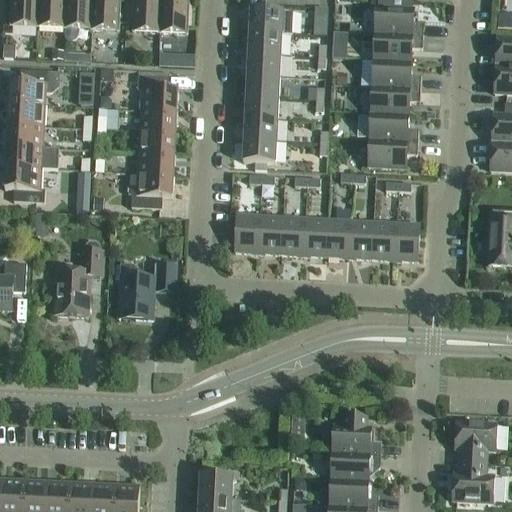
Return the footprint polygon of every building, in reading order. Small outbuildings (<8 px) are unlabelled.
[(10,0),(9,28),(38,29),(39,0),(10,0)] [(39,0),(38,29),(64,30),(64,38),(65,40),(66,0),(39,0)] [(66,0),(65,40),(66,41),(68,43),(71,43),(74,41),(76,39),(76,31),(92,31),(93,0),(66,0)] [(93,0),(92,31),(119,33),(120,0),(93,0)] [(133,0),(132,33),(160,35),(161,0),(133,0)] [(161,0),(160,35),(187,36),(188,0),(161,0)] [(327,9),(314,8),(314,26),(326,26),(327,9)] [(377,9),(375,37),(423,39),(424,26),(413,25),(414,11),(377,9)] [(249,35),(282,37),(283,14),(250,13),(249,35)] [(498,13),(498,32),(511,32),(511,14),(498,13)] [(249,35),(248,57),(281,58),(282,37),(249,35)] [(375,37),(374,63),(412,65),(413,51),(422,52),(423,39),(375,37)] [(511,39),(497,39),(496,68),(511,68),(511,39)] [(3,47),(3,60),(15,61),(15,48),(3,47)] [(318,47),(318,60),(326,61),(327,48),(318,47)] [(52,52),(51,62),(63,62),(63,53),(52,52)] [(63,64),(76,64),(77,56),(64,55),(63,64)] [(185,57),(184,70),(194,70),(195,70),(196,58),(195,58),(185,57)] [(248,57),(247,78),(280,80),(281,58),(248,57)] [(326,72),(326,61),(318,60),(317,72),(326,72)] [(374,63),(372,90),(420,92),(421,79),(411,78),(412,65),(374,63)] [(511,97),(511,68),(496,68),(494,96),(511,97)] [(10,84),(9,107),(45,109),(46,95),(49,95),(57,89),(58,74),(20,72),(19,84),(10,84)] [(100,72),(100,84),(113,85),(113,73),(100,72)] [(140,91),(139,114),(176,115),(177,91),(167,91),(168,79),(137,77),(136,91),(140,91)] [(247,78),(246,100),(278,101),(280,80),(247,78)] [(372,90),(371,117),(409,119),(410,104),(420,105),(420,92),(372,90)] [(316,91),(316,103),(324,104),(325,91),(316,91)] [(80,98),(79,107),(89,107),(90,98),(80,98)] [(100,99),(99,110),(111,111),(111,102),(109,99),(100,99)] [(246,100),(245,121),(277,123),(278,101),(246,100)] [(323,115),(324,104),(316,103),(315,115),(323,115)] [(9,107),(8,128),(45,130),(45,109),(9,107)] [(493,116),(492,145),(511,146),(511,108),(505,108),(505,117),(493,116)] [(139,114),(138,135),(175,137),(176,115),(139,114)] [(371,117),(369,143),(418,145),(418,132),(409,131),(409,119),(371,117)] [(83,120),(82,132),(91,133),(92,120),(83,120)] [(98,120),(97,133),(106,133),(107,121),(98,120)] [(245,121),(244,143),(264,144),(276,145),(277,123),(245,121)] [(8,128),(7,149),(44,151),(45,130),(8,128)] [(91,145),(91,133),(82,132),(82,144),(91,145)] [(105,145),(106,133),(97,133),(96,145),(105,145)] [(320,134),(319,147),(328,147),(328,134),(320,134)] [(138,135),(137,156),(174,159),(175,137),(138,135)] [(243,165),(257,165),(271,166),(275,166),(276,145),(264,144),(244,143),(243,165)] [(417,158),(418,145),(369,143),(368,170),(407,172),(407,157),(417,158)] [(511,146),(492,145),(490,174),(511,174),(511,146)] [(327,159),(328,147),(319,147),(319,158),(327,159)] [(7,149),(6,171),(42,172),(43,172),(44,151),(7,149)] [(137,156),(136,177),(138,178),(173,179),(174,159),(137,156)] [(80,175),(89,175),(89,163),(81,162),(80,175)] [(95,163),(94,175),(104,176),(104,163),(95,163)] [(42,194),(43,172),(42,172),(6,171),(5,193),(15,194),(14,206),(45,207),(45,194),(42,194)] [(340,185),(353,186),(353,177),(341,176),(340,185)] [(128,197),(132,197),(131,211),(162,212),(162,200),(172,201),(173,179),(138,178),(136,177),(136,189),(128,189),(128,197)] [(353,177),(353,186),(365,187),(366,178),(353,177)] [(249,186),(262,187),(262,179),(249,178),(249,186)] [(262,179),(262,187),(274,188),(274,179),(262,179)] [(294,189),(307,190),(307,181),(295,180),(294,189)] [(307,181),(307,190),(319,190),(320,182),(307,181)] [(385,193),(398,194),(398,186),(386,185),(385,193)] [(398,186),(398,194),(411,195),(411,186),(398,186)] [(88,205),(76,192),(66,201),(79,214),(88,205)] [(93,200),(93,213),(103,214),(103,201),(93,200)] [(511,210),(490,210),(490,229),(488,268),(511,269),(511,210)] [(36,217),(36,228),(48,228),(48,217),(36,217)] [(250,256),(257,257),(259,219),(237,218),(235,255),(250,256)] [(259,219),(257,257),(265,257),(279,258),(281,220),(259,219)] [(281,220),(279,258),(296,258),(296,259),(303,259),(304,221),(281,220)] [(304,221),(303,259),(311,259),(325,260),(325,222),(304,221)] [(325,222),(325,260),(342,261),(348,261),(348,223),(325,222)] [(348,223),(348,261),(356,262),(371,262),(371,225),(348,223)] [(371,225),(371,262),(387,263),(396,264),(394,226),(371,225)] [(394,226),(396,264),(402,264),(418,265),(420,227),(394,226)] [(100,280),(101,254),(101,249),(96,244),(89,243),(83,249),(83,253),(79,253),(78,274),(55,273),(53,318),(88,319),(89,280),(100,280)] [(0,313),(11,313),(12,296),(24,296),(26,267),(4,266),(3,280),(0,280),(0,313)] [(175,267),(154,267),(153,279),(136,279),(136,271),(133,268),(121,268),(116,267),(115,282),(120,282),(118,321),(152,322),(153,293),(174,294),(175,267)] [(291,412),(291,426),(305,427),(306,412),(291,412)] [(333,428),(332,456),(380,458),(380,446),(370,445),(371,430),(366,429),(367,420),(342,419),(342,428),(333,428)] [(459,452),(458,465),(487,466),(487,454),(495,454),(496,426),(457,424),(455,452),(459,452)] [(332,456),(331,483),(368,484),(369,470),(379,470),(380,458),(332,456)] [(486,478),(487,466),(458,465),(457,476),(454,476),(453,504),(492,506),(494,478),(486,478)] [(292,467),(292,478),(295,478),(303,478),(303,468),(295,467),(292,467)] [(200,478),(199,501),(232,502),(233,480),(200,478)] [(0,511),(137,511),(139,488),(0,481),(0,511)] [(295,481),(294,492),(306,493),(306,482),(295,481)] [(331,483),(329,509),(377,511),(378,499),(367,498),(368,484),(331,483)] [(279,492),(278,505),(287,505),(287,492),(279,492)] [(199,501),(198,511),(238,511),(239,503),(232,502),(199,501)]
